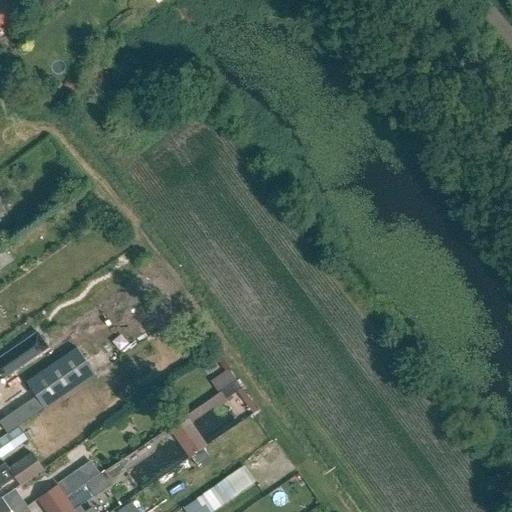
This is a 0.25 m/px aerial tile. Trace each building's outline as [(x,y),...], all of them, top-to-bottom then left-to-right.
[(2,0),(0,0),(0,27),(5,33),(20,20),(2,0)] [(0,357),(0,373),(4,379),(52,347),(40,330),(0,357)] [(36,396),(0,421),(0,423),(9,435),(45,409),(47,411),(96,375),(77,348),(27,383),(36,396)] [(223,401),(238,391),(233,384),(218,395),(223,401)] [(184,418),(170,427),(191,458),(205,448),(184,418)] [(0,467),(0,492),(17,481),(22,488),(45,473),(34,456),(11,471),(7,465),(1,469),(0,467)] [(208,511),(254,481),(244,467),(192,504),(197,511),(208,511)] [(77,472),(58,486),(66,498),(85,484),(77,472)] [(0,511),(12,511),(7,503),(11,500),(9,496),(0,502),(0,511)] [(118,511),(135,511),(137,511),(132,503),(118,511)]
